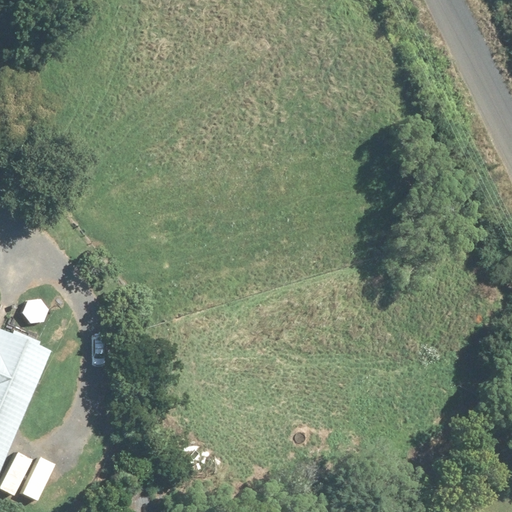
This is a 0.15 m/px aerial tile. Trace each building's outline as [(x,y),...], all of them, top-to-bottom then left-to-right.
[(58,277),(80,315),(98,305),(76,267),(58,277)] [(98,319),(81,321),(86,362),(103,360),(98,319)] [(0,451),(43,353),(0,335),(0,451)] [(85,374),(76,410),(93,414),(102,378),(85,374)] [(13,451),(0,474),(0,492),(10,498),(30,460),(13,451)]
